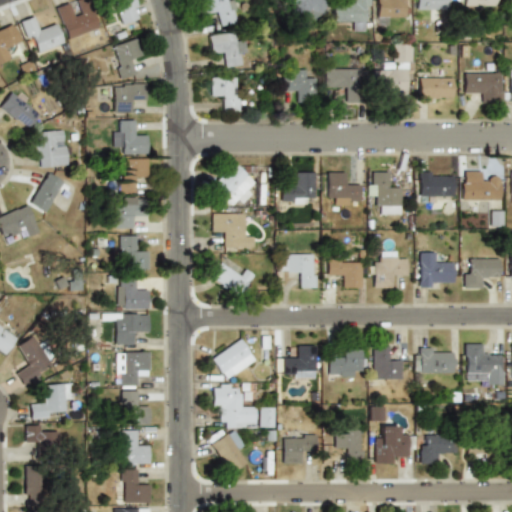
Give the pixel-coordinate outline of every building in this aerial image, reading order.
[(110,0),(119,25),(139,18),(132,0),(110,0)] [(200,0),(204,15),(214,13),(217,26),(236,21),(230,0),(200,0)] [(320,19),(325,0),(281,0),(279,7),(320,19)] [(349,20),(349,30),(366,30),(366,0),(350,0),(350,3),(329,3),(329,20),(349,20)] [(405,0),(373,0),(373,16),(405,16),(405,0)] [(447,0),(413,0),(413,9),(447,9),(447,0)] [(63,39),(95,29),(88,7),(68,13),(65,3),(54,7),(63,39)] [(33,26),(30,17),(19,20),(29,53),(60,44),(53,20),(33,26)] [(0,62),(11,57),(6,48),(19,41),(9,23),(0,27),(0,62)] [(206,34),(208,57),(220,55),(221,67),(243,64),(240,39),(231,40),(231,32),(206,34)] [(106,46),(115,79),(134,74),(130,59),(139,56),(134,38),(106,46)] [(408,44),(390,44),(390,68),(369,68),(369,91),(404,91),(404,64),(408,64),(408,44)] [(361,90),(361,68),(321,68),(321,90),(361,90)] [(289,90),(289,98),(311,98),(311,79),(302,79),(302,69),(278,69),(278,90),(289,90)] [(460,72),(460,92),(480,92),(480,102),(500,102),(500,72),(460,72)] [(208,98),(219,98),(219,110),(236,110),(236,77),(208,77),(208,98)] [(414,102),(450,102),(450,77),(414,77),(414,102)] [(109,113),(129,113),(129,102),(143,102),(143,84),(109,84),(109,113)] [(36,113),(7,91),(0,100),(0,110),(24,129),(36,113)] [(143,153),(142,130),(132,131),(132,119),(113,119),(113,153),(143,153)] [(31,131),(33,166),(63,165),(61,129),(31,131)] [(145,158),(115,158),(115,192),(134,192),(134,181),(145,181),(145,158)] [(206,187),(227,208),(250,185),(229,164),(206,187)] [(312,171),(290,171),(290,183),(278,183),(278,202),(312,202),(312,171)] [(397,214),(397,183),(387,183),(387,171),(365,171),(365,202),(376,202),(376,214),(397,214)] [(415,195),(450,195),(450,171),(415,171),(415,195)] [(458,171),(458,198),(496,198),(496,179),(481,179),(481,171),(458,171)] [(25,203),(40,212),(60,181),(45,172),(25,203)] [(324,199),(357,199),(357,186),(346,186),(346,175),(324,175),(324,199)] [(111,228),(131,228),(131,216),(141,216),(141,197),(119,197),(119,202),(111,202),(111,228)] [(0,214),(0,236),(12,231),(16,240),(35,231),(23,204),(0,214)] [(209,234),(219,234),(219,246),(251,246),(251,236),(241,236),(241,212),(209,212),(209,234)] [(135,235),(116,235),(116,259),(125,259),(125,269),(146,269),(146,247),(135,247),(135,235)] [(324,258),(324,275),(336,275),(335,283),(356,283),(357,259),(345,259),(345,250),(335,250),(335,259),(324,258)] [(393,258),(393,251),(371,251),(371,287),(392,287),(392,277),(403,277),(403,258),(393,258)] [(415,286),(450,286),(450,262),(436,262),(436,251),(415,251),(415,286)] [(275,254),(275,274),(295,274),(295,287),(313,287),(313,254),(275,254)] [(459,258),(459,287),(482,287),(482,277),(494,277),(494,258),(459,258)] [(238,295),(251,274),(241,269),(238,274),(217,261),(207,278),(238,295)] [(77,290),(76,274),(63,274),(63,291),(77,290)] [(146,308),(146,287),(135,287),(135,276),(115,276),(115,299),(119,299),(119,308),(146,308)] [(146,312),(98,312),(98,321),(111,321),(111,344),(134,344),(134,333),(146,333),(146,312)] [(0,355),(11,340),(0,332),(0,355)] [(223,379),(252,359),(237,338),(208,358),(223,379)] [(13,350),(24,363),(13,373),(23,385),(47,364),(26,339),(13,350)] [(498,384),(498,353),(479,353),(479,343),(461,343),(461,384),(498,384)] [(398,358),(388,358),(388,344),(368,345),(369,383),(398,382),(398,358)] [(324,357),(324,376),(359,376),(359,345),(341,345),(341,357),(324,357)] [(313,374),(313,346),(293,346),(293,358),(278,358),(278,374),(313,374)] [(411,348),(411,373),(450,373),(450,348),(411,348)] [(113,351),(113,386),(135,386),(135,374),(146,374),(146,351),(113,351)] [(69,401),(67,382),(39,385),(42,405),(26,407),(28,419),(61,414),(60,402),(69,401)] [(252,428),(253,407),(238,406),(238,384),(209,384),(209,406),(220,406),(219,428),(252,428)] [(117,390),(117,424),(146,424),(146,401),(135,401),(135,390),(117,390)] [(365,405),(365,420),(380,420),(380,405),(365,405)] [(271,407),(255,407),(255,427),(271,427),(271,407)] [(31,443),(31,452),(51,452),(51,432),(41,432),(41,425),(21,425),(21,443),(31,443)] [(395,435),(395,425),(379,425),(379,435),(370,435),(370,461),(406,461),(406,436),(395,435)] [(331,455),(357,455),(357,428),(348,428),(348,427),(331,427),(331,455)] [(242,447),(229,428),(207,444),(227,473),(242,462),(235,452),(242,447)] [(117,429),(117,463),(145,463),(145,445),(135,445),(135,429),(117,429)] [(278,463),(300,463),(300,451),(312,451),(312,434),(278,434),(278,463)] [(450,452),(450,434),(415,434),(415,462),(436,462),(436,452),(450,452)] [(492,434),(461,434),(461,454),(492,454),(492,434)] [(23,468),(23,500),(52,500),(52,468),(23,468)] [(135,468),(113,468),(113,502),(146,502),(146,480),(135,480),(135,468)]
